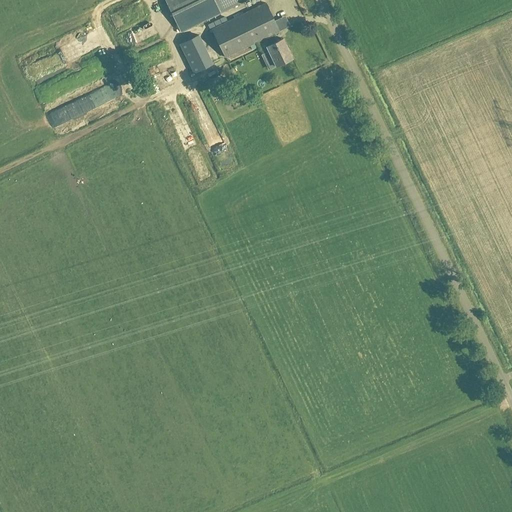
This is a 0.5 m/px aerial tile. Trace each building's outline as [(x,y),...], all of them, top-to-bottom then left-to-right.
[(248,0),(165,0),(181,32),(248,0)] [(266,4),(212,30),(225,58),(265,39),(274,35),(279,32),(266,4)] [(197,35),(180,44),(196,73),(213,64),(197,35)] [(274,35),(265,39),(268,46),(267,47),(276,67),(292,59),(283,39),(277,42),(274,35)] [(64,120),(122,97),(103,51),(43,74),(47,84),(32,90),(38,105),(47,102),(50,109),(58,106),(64,120)] [(152,56),(139,60),(142,67),(154,62),(152,56)] [(158,75),(173,67),(168,57),(153,65),(158,75)] [(196,89),(184,94),(195,122),(206,117),(196,89)] [(116,113),(119,118),(124,115),(121,110),(116,113)] [(202,129),(209,126),(206,121),(199,124),(202,129)]
